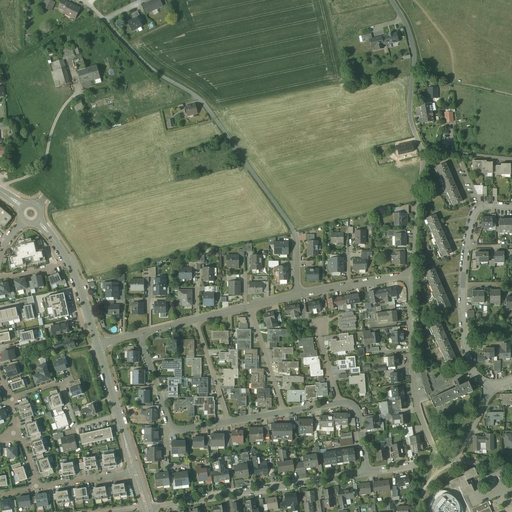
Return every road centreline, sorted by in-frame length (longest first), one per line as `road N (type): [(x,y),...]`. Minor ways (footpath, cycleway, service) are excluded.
road 1 (residential): [(79,0),(151,70),(207,108),(292,230),(297,295)]
road 2 (residential): [(390,0),(414,54),(409,111),(421,151),(411,275)]
road 3 (residential): [(411,275),(411,376),(433,455),(365,473)]
road 4 (residential): [(511,207),(476,211),(466,250),(467,360),(489,388)]
road 5 (residential): [(365,473),(147,508)]
road 6 (residential): [(138,333),(171,427),(228,422)]
road 7 (tertiary): [(37,220),(71,267),(97,345)]
road 8 (tertiary): [(97,345),(134,471)]
